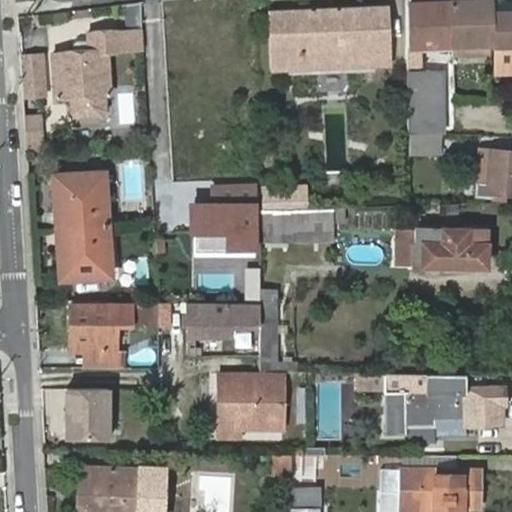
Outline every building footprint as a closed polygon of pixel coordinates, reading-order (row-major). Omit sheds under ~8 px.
[(449,0),(405,0),(407,46),(407,68),(417,67),(417,45),(426,45),(426,50),(436,50),(436,45),(451,44),(449,0)] [(488,0),(449,0),(451,44),(489,43),(488,11),(488,0)] [(296,54),(297,70),(385,65),(382,5),(268,11),(271,71),(286,71),(285,55),(296,54)] [(511,11),(488,11),(489,43),(489,47),(511,45),(511,11)] [(118,32),(86,33),(86,42),(75,43),(72,46),(72,53),(50,54),(53,99),(70,98),(71,112),(76,116),(98,115),(102,110),(101,96),(107,96),(105,52),(119,51),(118,32)] [(489,43),(451,44),(451,49),(451,55),(490,54),(489,47),(489,43)] [(40,55),(19,56),(21,95),(42,93),(40,55)] [(440,72),(407,72),(408,80),(408,95),(408,130),(442,132),(440,72)] [(408,95),(408,80),(385,80),(386,95),(408,95)] [(27,113),(29,132),(45,130),(43,111),(27,113)] [(411,134),(413,154),(440,154),(439,133),(411,134)] [(492,199),(511,202),(511,192),(511,151),(480,148),(476,195),(492,196),(492,199)] [(52,175),(55,227),(106,225),(102,172),(52,175)] [(255,184),(209,184),(209,204),(195,204),(195,252),(255,252),(255,243),(255,212),(255,184)] [(334,210),(255,212),(255,243),(296,242),(297,232),(334,230),(334,210)] [(106,225),(55,227),(58,279),(108,276),(106,225)] [(416,243),(412,243),(412,264),(422,264),(425,271),(427,273),(430,273),(434,273),(437,270),(439,268),(440,264),(486,265),(487,230),(417,228),(416,243)] [(257,302),(186,301),(185,332),(227,333),(227,321),(257,322),(257,302)] [(68,304),(66,321),(118,323),(154,324),(153,305),(68,304)] [(118,323),(66,321),(65,355),(82,355),(82,367),(126,368),(126,353),(117,352),(118,323)] [(275,345),(257,344),(257,369),(275,370),(275,345)] [(361,371),(361,386),(386,387),(386,372),(361,371)] [(465,432),(465,423),(500,423),(500,403),(504,403),(504,385),(489,385),(489,374),(386,372),(386,390),(405,390),(405,425),(406,425),(434,424),(435,424),(435,419),(445,419),(445,432),(465,432)] [(294,377),(230,376),(229,421),(293,423),(294,377)] [(106,389),(64,388),(64,440),(106,440),(106,389)] [(405,390),(386,390),(385,432),(406,432),(406,425),(405,425),(405,390)] [(434,424),(434,432),(445,432),(445,419),(435,419),(435,424),(434,424)] [(325,455),(305,455),(291,455),(291,471),(324,471),(325,455)] [(491,457),(436,456),(436,470),(481,471),(491,471),(491,457)] [(150,511),(151,469),(78,467),(78,499),(98,499),(97,511),(150,511)] [(402,511),(403,470),(383,470),(382,511),(402,511)] [(436,470),(403,470),(402,511),(436,511),(437,509),(463,510),(480,510),(481,471),(436,470)] [(295,487),(296,506),(319,506),(319,487),(295,487)] [(78,499),(77,511),(97,511),(98,499),(78,499)]
